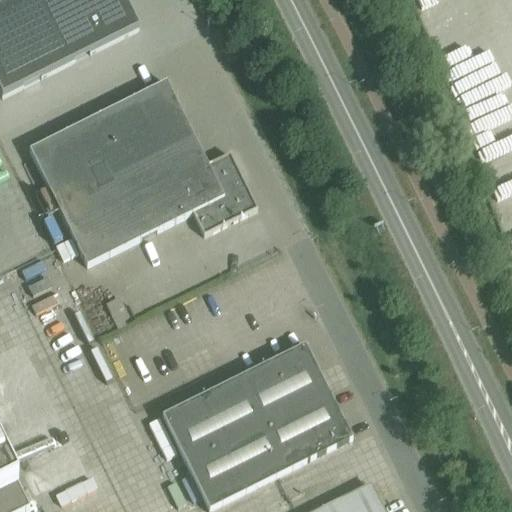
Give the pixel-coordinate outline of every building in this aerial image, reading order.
[(117,0),(50,0),(0,23),(0,88),(9,104),(138,42),(117,0)] [(29,155),(86,271),(192,219),(203,241),(257,215),(229,159),(207,170),(166,87),(29,155)] [(28,292),(32,301),(51,291),(46,283),(28,292)] [(105,309),(110,318),(123,311),(118,302),(105,309)] [(162,422),(206,511),(217,511),(352,445),(305,350),(162,422)] [(0,511),(22,511),(0,467),(0,511)] [(325,511),(381,511),(370,490),(325,511)]
